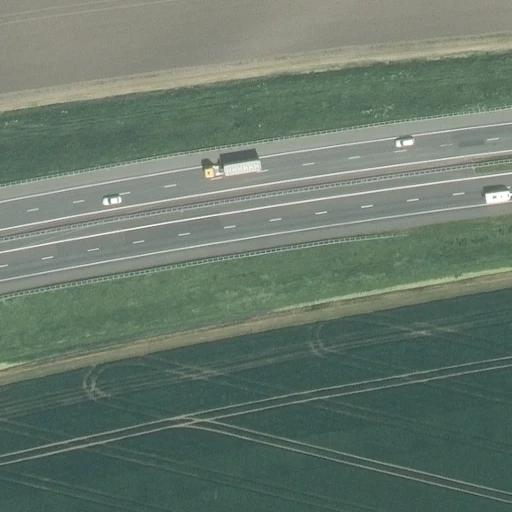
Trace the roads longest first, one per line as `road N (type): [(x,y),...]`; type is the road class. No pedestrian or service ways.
road 1 (motorway): [(0,268),(511,188)]
road 2 (motorway): [(511,129),(0,208)]
